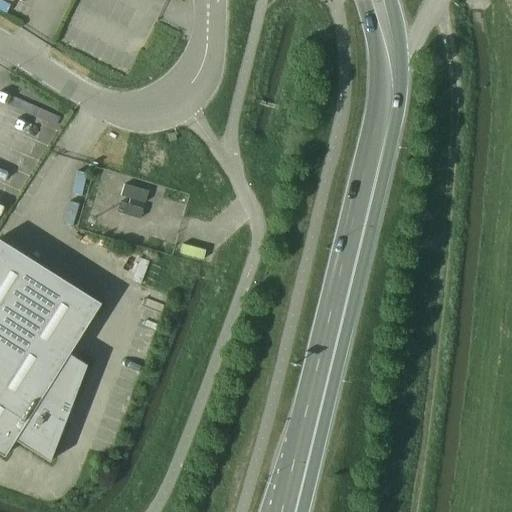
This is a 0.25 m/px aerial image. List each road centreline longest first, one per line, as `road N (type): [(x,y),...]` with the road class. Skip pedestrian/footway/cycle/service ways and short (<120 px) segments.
road 1 (tertiary): [(363,0),(378,48),(381,103),(281,511)]
road 2 (tertiary): [(302,511),(401,97),(391,0)]
road 3 (unknown): [(112,108),(61,166),(52,189),(60,229),(115,289),(82,391)]
road 4 (unclassified): [(0,39),(112,108),(150,112),(190,93),(203,67),(208,0)]
